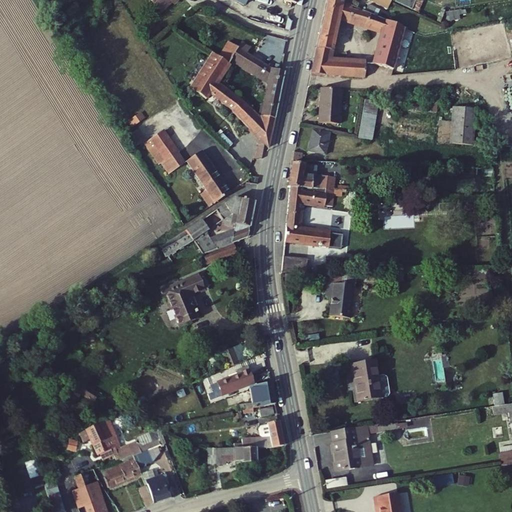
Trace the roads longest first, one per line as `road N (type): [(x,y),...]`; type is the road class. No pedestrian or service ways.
road 1 (tertiary): [(310,0),(265,251),(294,417)]
road 2 (residential): [(301,478),(178,511)]
